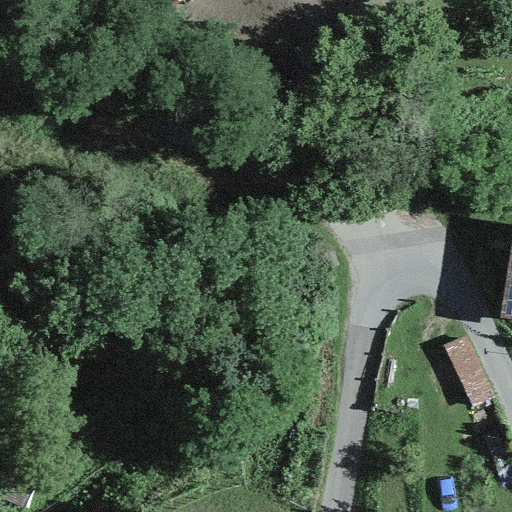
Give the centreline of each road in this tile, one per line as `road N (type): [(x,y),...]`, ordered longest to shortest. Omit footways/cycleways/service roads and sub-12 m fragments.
road 1 (unclassified): [(407,238),(0,38)]
road 2 (unclassified): [(335,511),(367,309),(407,238)]
road 3 (unclassified): [(511,394),(461,292),(407,238)]
